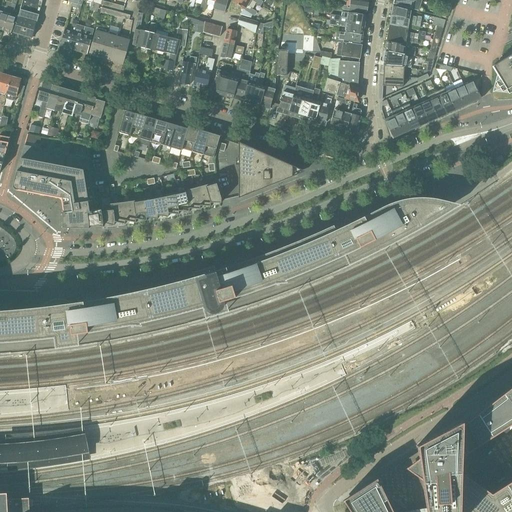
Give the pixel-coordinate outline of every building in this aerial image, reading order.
[(12,3),(3,30),(10,32),(16,16),(12,15),(17,0),(12,0),(12,3)] [(23,0),(21,10),(20,10),(18,18),(12,33),(31,39),(36,23),(35,23),(37,16),(38,16),(42,0),(40,0),(23,0)] [(221,0),(215,0),(216,1),(215,1),(213,9),(214,9),(219,10),(221,0)] [(227,0),(226,0),(221,0),(219,10),(224,12),(228,0),(227,0)] [(234,0),(233,1),(232,3),(244,10),(246,7),(250,0),(234,0)] [(342,5),(342,10),(348,11),(366,14),(368,2),(358,0),(350,0),(349,7),(348,7),(348,6),(342,5)] [(394,0),(393,4),(409,9),(417,11),(419,7),(421,0),(419,0),(394,0)] [(447,0),(445,10),(450,11),(453,0),(447,0)] [(0,11),(0,12),(0,11),(0,29),(3,30),(12,3),(7,2),(5,7),(2,6),(0,11)] [(392,6),(391,15),(421,23),(421,17),(416,16),(416,17),(410,16),(411,11),(392,6)] [(159,15),(160,10),(150,7),(149,12),(159,15)] [(160,10),(159,15),(158,20),(163,21),(165,16),(166,11),(160,10)] [(112,16),(124,19),(125,14),(113,11),(112,16)] [(331,15),(330,20),(340,22),(346,22),(347,20),(352,21),(352,23),(365,25),(365,23),(364,23),(366,16),(348,13),(342,12),(341,17),(331,15)] [(137,22),(132,46),(141,48),(144,32),(139,31),(141,23),(143,14),(138,13),(137,22)] [(391,15),(389,24),(408,29),(409,25),(415,26),(415,27),(417,27),(420,28),(421,23),(391,15)] [(257,23),(258,23),(240,17),(238,25),(256,34),(257,23)] [(436,27),(443,29),(445,20),(434,17),(432,25),(436,26),(436,27)] [(65,31),(61,47),(70,49),(77,25),(76,24),(77,21),(73,20),(70,33),(69,32),(65,31)] [(330,20),(329,25),(332,25),(346,27),(345,33),(363,35),(364,28),(364,29),(365,25),(352,23),(352,21),(347,20),(346,22),(340,22),(330,20)] [(144,32),(141,48),(150,51),(154,35),(157,24),(151,23),(148,34),(144,32)] [(389,24),(388,33),(418,40),(419,35),(413,34),(407,33),(408,29),(389,24)] [(77,25),(70,49),(78,52),(83,36),(85,29),(85,28),(77,25)] [(434,36),(440,37),(443,29),(436,27),(434,36)] [(83,36),(78,52),(87,54),(92,38),(94,30),(85,28),(85,29),(83,36)] [(163,60),(162,68),(173,71),(176,57),(179,46),(184,47),(185,47),(187,30),(182,30),(178,29),(175,39),(175,40),(171,40),(166,38),(163,54),(169,55),(170,55),(169,61),(163,60)] [(227,30),(223,44),(233,46),(233,45),(236,32),(227,30)] [(88,55),(123,65),(130,41),(95,31),(88,55)] [(337,31),(335,42),(339,42),(361,45),(363,35),(345,33),(337,31)] [(388,33),(386,42),(405,46),(406,42),(412,44),(417,44),(418,40),(388,33)] [(154,35),(150,51),(163,54),(166,38),(154,35)] [(440,37),(434,36),(431,44),(438,45),(440,37)] [(339,42),(337,56),(360,59),(362,45),(361,45),(339,42)] [(405,46),(405,47),(386,43),(384,51),(413,56),(414,56),(415,52),(412,51),(412,47),(405,46)] [(233,49),(233,46),(223,44),(220,57),(230,60),(232,52),(233,49)] [(431,44),(429,51),(436,53),(438,45),(431,44)] [(276,65),(275,76),(286,76),(288,51),(278,50),(276,65)] [(383,62),(384,62),(383,66),(384,66),(404,67),(406,67),(410,68),(413,56),(384,51),(383,62)] [(433,60),(436,53),(429,51),(427,59),(433,60)] [(511,54),(500,62),(492,67),(497,75),(492,93),(505,88),(506,90),(511,86),(511,54)] [(314,56),(312,63),(319,65),(321,58),(314,56)] [(183,62),(179,83),(189,85),(193,66),(195,67),(197,58),(190,57),(189,63),(183,62)] [(330,59),(330,58),(322,57),(320,65),(328,67),(329,64),(330,59)] [(424,70),(430,72),(433,60),(424,58),(423,64),(425,64),(424,70)] [(197,70),(193,85),(207,88),(210,73),(211,74),(214,60),(209,59),(208,59),(205,71),(197,70)] [(328,68),(327,79),(338,82),(338,78),(339,70),(339,61),(340,59),(330,59),(329,64),(328,67),(328,68)] [(241,72),(233,99),(242,102),(248,82),(250,74),(250,72),(252,62),(242,60),(240,66),(239,71),(241,72)] [(339,70),(359,72),(359,63),(339,61),(339,70)] [(230,77),(224,97),(233,99),(241,72),(239,71),(240,66),(238,65),(236,72),(231,71),(230,74),(231,74),(230,77)] [(384,66),(383,76),(403,77),(404,67),(384,66)] [(215,86),(213,94),(215,94),(224,97),(230,77),(231,74),(230,74),(217,70),(216,75),(218,75),(215,86)] [(338,78),(358,80),(359,72),(339,70),(338,78)] [(0,72),(0,90),(6,92),(11,77),(6,76),(6,75),(0,72)] [(248,82),(242,102),(251,105),(259,74),(255,73),(255,76),(250,74),(248,82)] [(259,74),(251,105),(260,107),(266,87),(261,86),(265,74),(260,73),(259,74)] [(6,92),(4,99),(15,102),(16,98),(17,97),(21,98),(24,86),(20,85),(21,80),(16,79),(16,78),(12,76),(11,77),(6,92)] [(383,76),(383,86),(403,87),(403,77),(383,76)] [(475,80),(464,85),(471,103),(472,104),(481,100),(478,91),(481,77),(475,80)] [(266,87),(260,107),(270,110),(275,90),(275,81),(275,79),(272,78),(269,88),(266,87)] [(327,78),(323,91),(336,96),(340,82),(338,82),(327,79),(327,78)] [(357,88),(358,80),(338,78),(338,82),(340,82),(357,88)] [(340,82),(336,96),(358,102),(357,89),(357,88),(340,82)] [(43,83),(38,100),(43,102),(38,117),(43,118),(46,109),(45,108),(52,86),(43,83)] [(464,85),(455,89),(462,107),(463,108),(472,104),(471,103),(464,85)] [(52,86),(45,108),(46,109),(54,111),(60,89),(52,86)] [(285,86),(277,112),(288,115),(295,89),(285,86)] [(295,89),(288,115),(297,117),(302,98),(305,89),(296,86),(295,89)] [(444,88),(435,92),(445,114),(446,116),(454,112),(454,110),(446,93),(444,88)] [(60,89),(54,111),(63,113),(69,91),(60,89)] [(302,98),(297,117),(306,120),(314,92),(305,89),(302,98)] [(314,92),(306,120),(314,122),(320,103),(317,102),(320,90),(315,89),(315,90),(314,92)] [(446,93),(454,110),(454,112),(463,108),(462,107),(455,89),(446,93)] [(63,113),(59,126),(64,128),(68,115),(71,116),(72,114),(78,94),(69,91),(63,113)] [(435,92),(426,96),(428,101),(436,118),(437,120),(446,116),(445,114),(435,92)] [(78,94),(72,114),(81,116),(87,96),(78,94)] [(80,119),(80,122),(88,125),(89,123),(91,116),(96,99),(87,96),(81,116),(80,119)] [(320,103),(314,122),(324,125),(332,97),(328,96),(327,98),(326,98),(324,104),(320,103)] [(334,110),(329,127),(338,129),(346,100),(337,98),(337,101),(340,102),(338,111),(334,110)] [(91,116),(89,123),(93,125),(92,127),(97,129),(105,101),(96,99),(91,116)] [(338,129),(347,131),(351,114),(348,114),(351,101),(346,100),(338,129)] [(420,105),(427,122),(428,124),(437,120),(436,118),(428,101),(420,105)] [(410,106),(419,126),(419,127),(428,124),(427,122),(420,105),(419,102),(410,106)] [(347,131),(356,134),(362,114),(361,110),(356,109),(357,105),(354,104),(351,114),(347,131)] [(409,104),(400,108),(402,113),(410,130),(410,131),(419,127),(419,126),(410,106),(409,104)] [(400,108),(391,112),(393,117),(401,134),(402,135),(410,131),(410,130),(402,113),(400,108)] [(125,111),(119,133),(130,136),(136,114),(125,111)] [(136,114),(130,136),(137,138),(140,139),(146,117),(136,114)] [(138,144),(149,147),(150,142),(157,120),(146,117),(140,139),(138,144)] [(393,117),(384,121),(390,139),(392,138),(393,139),(402,135),(401,134),(393,117)] [(157,120),(150,142),(161,145),(167,123),(157,120)] [(167,123),(161,145),(171,148),(177,126),(167,123)] [(41,128),(31,125),(29,132),(39,134),(41,128)] [(177,126),(171,148),(181,151),(182,151),(182,149),(188,129),(187,129),(177,126)] [(41,127),(41,128),(39,134),(47,136),(49,129),(41,127)] [(49,127),(49,129),(47,136),(56,137),(58,133),(59,130),(49,127)] [(188,129),(182,149),(192,152),(199,130),(188,127),(187,129),(188,129)] [(199,130),(192,152),(203,155),(209,133),(199,130)] [(67,131),(65,139),(73,141),(75,133),(67,131)] [(209,133),(203,155),(210,157),(214,158),(219,139),(220,137),(209,133)] [(0,155),(5,156),(6,153),(6,150),(10,138),(9,138),(0,135),(0,155)] [(84,137),(82,143),(89,145),(91,139),(84,137)] [(220,143),(218,150),(224,152),(226,145),(220,143)] [(298,168),(238,143),(239,196),(239,198),(298,175),(298,168)] [(496,164),(503,160),(502,156),(494,159),(496,164)] [(102,210),(89,212),(83,171),(20,159),(13,185),(13,186),(13,187),(13,188),(13,189),(14,189),(14,190),(15,190),(16,191),(58,199),(59,199),(60,200),(61,200),(61,201),(61,202),(62,202),(62,206),(63,212),(62,212),(62,229),(89,229),(89,226),(103,227),(103,224),(102,210)] [(205,186),(211,203),(221,204),(221,201),(221,199),(216,182),(205,186)] [(205,186),(195,188),(200,206),(211,207),(211,203),(205,186)] [(195,188),(185,191),(190,209),(200,210),(200,206),(195,188)] [(185,191),(175,194),(179,212),(189,213),(190,209),(185,191)] [(175,194),(164,196),(169,214),(179,215),(179,212),(175,194)] [(164,196),(154,198),(158,216),(168,217),(169,214),(164,196)] [(154,198),(144,200),(147,218),(157,220),(158,216),(154,198)] [(29,511),(29,499),(8,500),(7,497),(7,493),(0,493),(0,343),(35,340),(54,338),(55,343),(56,349),(79,346),(78,340),(77,335),(98,332),(119,328),(139,324),(160,319),(181,314),(203,308),(204,313),(205,318),(228,312),(226,306),(225,302),(241,297),(264,288),(294,277),(317,268),(342,257),(344,256),(347,261),(349,265),(360,260),(369,255),(379,251),(389,246),(403,238),(418,230),(427,225),(437,219),(459,206),(452,204),(450,203),(441,201),(437,200),(433,200),(430,199),(422,199),(411,199),(408,200),(405,200),(402,201),(401,201),(396,203),(392,204),(391,204),(391,205),(387,206),(382,208),(381,209),(373,213),(372,214),(352,224),(335,232),(333,227),(323,232),(313,236),(303,240),(284,248),(274,252),(254,259),(245,262),(235,266),(226,269),(215,272),(214,267),(193,273),(194,278),(185,281),(184,281),(175,283),(174,284),(165,286),(164,286),(155,289),(154,289),(145,291),(144,291),(135,293),(133,293),(124,295),(123,295),(123,296),(114,297),(113,297),(113,298),(104,299),(103,299),(103,300),(94,301),(92,301),(72,304),(71,303),(69,302),(67,302),(66,301),(64,300),(62,300),(60,300),(58,300),(57,300),(55,300),(53,300),(51,301),(49,302),(48,302),(46,303),(45,304),(43,306),(42,307),(41,308),(40,308),(40,309),(31,310),(30,309),(30,310),(21,311),(20,310),(20,311),(10,311),(9,311),(9,312),(0,312),(0,511),(29,511)] [(144,200),(133,201),(136,220),(147,221),(147,218),(144,200)] [(133,201),(123,203),(126,221),(136,223),(136,220),(133,201)] [(123,203),(112,204),(115,223),(125,225),(126,221),(123,203)] [(112,204),(101,205),(102,210),(103,224),(114,226),(115,223),(112,204)] [(346,502),(346,503),(346,504),(346,505),(347,506),(347,507),(350,511),(511,511),(511,391),(469,420),(461,425),(461,423),(417,446),(418,453),(377,479),(349,497),(348,498),(347,499),(347,500),(346,501),(346,502)]
